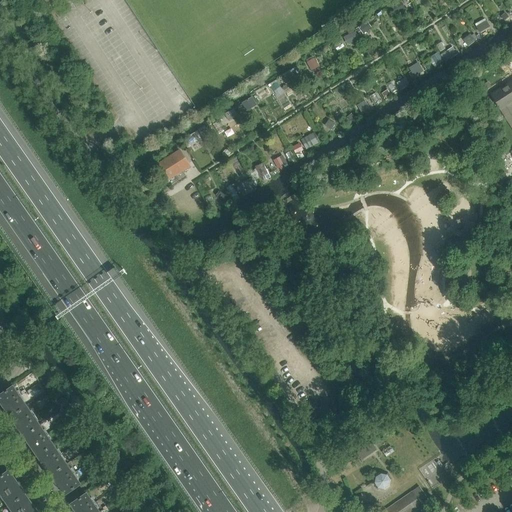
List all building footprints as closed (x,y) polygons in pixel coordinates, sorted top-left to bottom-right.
[(499,107),(501,110),(507,107),(511,103),(511,81),(491,94),(499,107)] [(490,88),(488,86),(486,83),(481,86),(484,91),(488,89),(490,88)] [(511,127),(511,114),(507,107),(501,110),(511,127)] [(179,150),(156,165),(165,181),(189,166),(179,150)] [(10,416),(26,405),(13,386),(1,394),(0,394),(0,401),(2,404),(8,413),(10,416)] [(10,416),(13,420),(19,429),(24,436),(40,425),(26,405),(10,416)] [(40,425),(24,436),(29,443),(34,451),(37,455),(53,445),(40,425)] [(372,442),(357,452),(362,460),(377,450),(372,442)] [(46,468),(51,475),(67,464),(53,445),(37,455),(40,459),(46,468)] [(391,446),(382,452),(386,457),(395,451),(391,446)] [(80,484),(67,464),(51,475),(56,482),(61,490),(64,495),(80,484)] [(0,476),(0,493),(7,504),(24,492),(9,470),(0,476)] [(374,475),(373,482),(377,489),(384,490),(390,486),(392,479),(388,473),(383,472),(381,471),(374,475)] [(426,504),(430,501),(419,487),(412,492),(412,491),(385,510),(384,511),(414,511),(426,504)] [(7,504),(13,511),(37,511),(24,492),(7,504)] [(76,511),(99,511),(86,493),(71,504),(74,508),(76,511)] [(354,499),(352,500),(356,506),(358,505),(362,502),(366,500),(361,494),(358,496),(354,499)]
